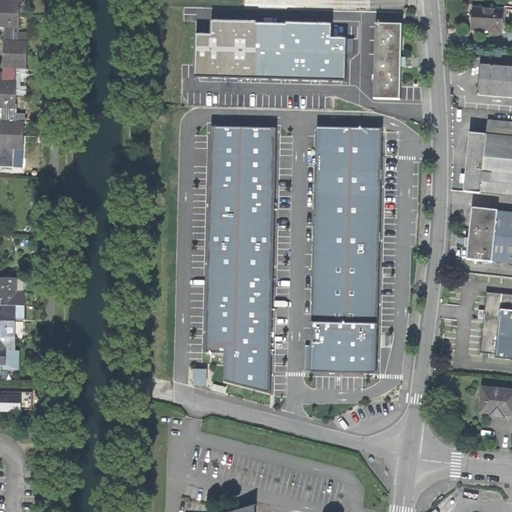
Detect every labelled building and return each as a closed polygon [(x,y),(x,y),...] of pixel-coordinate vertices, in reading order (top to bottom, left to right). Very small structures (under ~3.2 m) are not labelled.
[(0,0),(0,13),(20,14),(20,0),(0,0)] [(503,24),(508,24),(509,6),(499,6),(499,9),(473,7),(473,19),(472,30),(490,30),(490,32),(503,33),(503,24)] [(4,37),(4,54),(27,55),(28,41),(27,41),(19,40),(19,32),(20,14),(0,13),(0,27),(5,28),(4,37)] [(195,75),(345,79),(346,38),(330,37),(330,23),(212,20),(211,34),(196,34),(195,75)] [(375,98),(400,99),(401,61),(402,24),(377,24),(375,98)] [(27,32),(19,32),(19,40),(27,41),(27,32)] [(0,94),(16,95),(17,69),(27,70),(27,55),(4,54),(3,65),(3,73),(2,81),(0,80),(0,94)] [(511,67),(480,65),(479,81),(478,95),(511,98),(511,67)] [(1,118),(0,135),(24,136),(24,122),(15,122),(16,95),(0,94),(0,108),(2,109),(1,118)] [(511,121),(488,120),(487,135),(470,133),(469,150),(464,192),(511,196),(511,121)] [(224,354),(224,381),(270,393),(270,368),(276,128),(211,127),(206,354),(224,354)] [(311,371),(311,373),(377,374),(379,275),(380,245),(382,129),(317,128),(312,346),(311,371)] [(0,166),(14,167),(15,150),(23,150),(24,136),(0,135),(0,145),(0,152),(0,166)] [(511,212),(472,208),(470,231),(467,259),(511,263),(511,212)] [(17,279),(0,278),(0,293),(2,293),(1,306),(25,306),(25,292),(17,292),(17,279)] [(481,351),(495,353),(495,357),(511,358),(511,294),(486,292),(483,323),(481,351)] [(24,320),(25,306),(1,306),(1,314),(0,314),(0,337),(15,337),(16,320),(24,320)] [(15,351),(15,337),(0,337),(0,364),(6,365),(6,351),(15,351)] [(206,371),(195,370),(195,385),(205,385),(206,371)] [(226,388),(214,385),(212,391),(225,394),(226,388)] [(505,415),(511,415),(511,390),(483,388),(482,399),(480,412),(491,413),(491,416),(505,417),(505,415)] [(34,395),(0,393),(0,412),(34,414),(34,395)]
